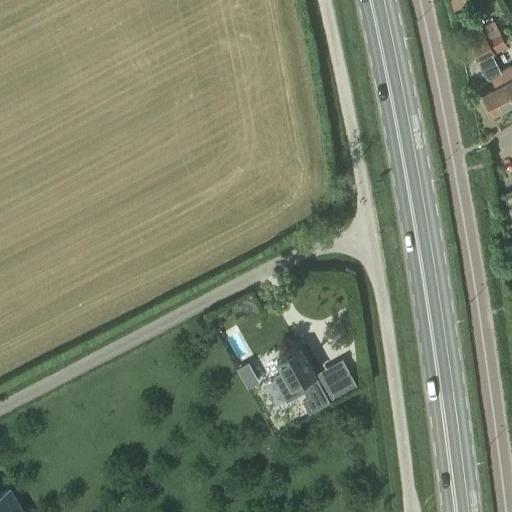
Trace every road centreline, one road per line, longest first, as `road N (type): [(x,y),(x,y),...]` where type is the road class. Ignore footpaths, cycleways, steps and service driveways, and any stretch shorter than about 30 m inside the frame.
road 1 (unclassified): [(509,511),(493,368),(418,0)]
road 2 (primary): [(455,511),(412,207),(370,0)]
road 3 (unclassified): [(0,408),(269,269),(369,228)]
road 4 (unclassified): [(409,511),(369,228)]
